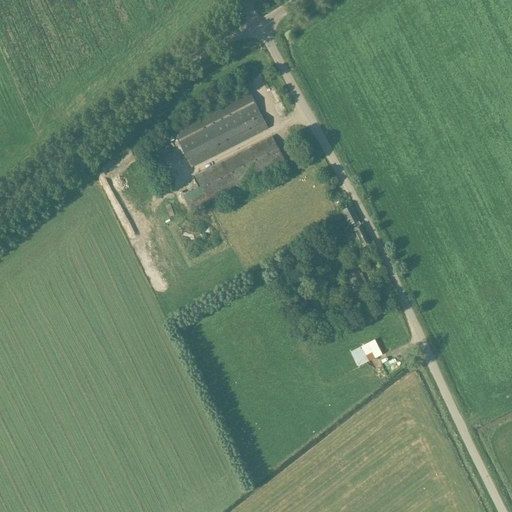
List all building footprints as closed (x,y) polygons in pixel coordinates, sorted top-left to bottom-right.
[(171,129),(191,168),(268,129),(248,90),(171,129)] [(272,136),(195,175),(199,183),(182,192),(191,211),(284,162),(272,136)] [(341,211),(349,226),(347,227),(348,228),(344,229),(347,234),(355,230),(364,247),(370,244),(360,225),(358,221),(351,207),(341,211)] [(347,275),(355,292),(368,286),(361,273),(359,274),(357,270),(347,275)] [(374,340),(361,347),(350,352),(358,367),(368,362),(382,355),(381,353),(384,352),(381,347),(378,348),(374,340)]
